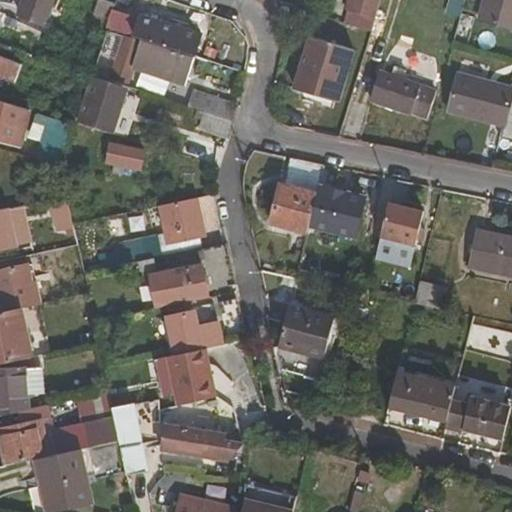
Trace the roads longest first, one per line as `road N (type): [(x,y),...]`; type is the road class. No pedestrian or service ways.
road 1 (residential): [(511,185),(248,131)]
road 2 (residential): [(511,472),(277,412)]
road 3 (residential): [(248,131),(271,18),(215,0)]
road 4 (residential): [(247,268),(229,171),(248,131)]
